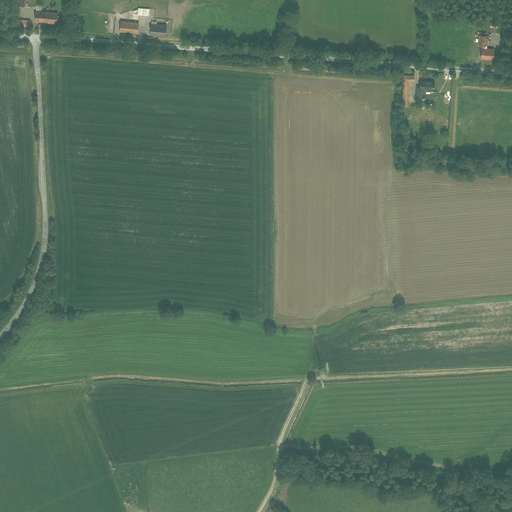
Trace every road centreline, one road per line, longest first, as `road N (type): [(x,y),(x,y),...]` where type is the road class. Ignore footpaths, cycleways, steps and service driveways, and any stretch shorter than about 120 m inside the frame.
road 1 (unclassified): [(35,35),(511,73)]
road 2 (unclassified): [(0,333),(27,297),(44,246),(35,35)]
